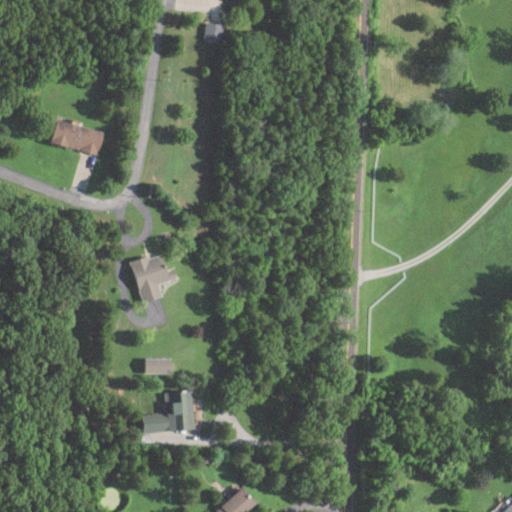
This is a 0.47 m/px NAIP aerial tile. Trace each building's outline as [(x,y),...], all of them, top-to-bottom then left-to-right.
[(220,22),(204,21),(203,38),(219,39),(220,22)] [(49,142),(97,153),(102,129),(55,118),(49,142)] [(131,259),(141,301),(161,296),(157,282),(168,279),(161,251),(131,259)] [(142,430),(193,428),(191,390),(165,391),(166,412),(141,413),(142,430)] [(241,511),(253,501),(239,487),(212,511),(241,511)] [(511,511),(511,500),(500,511),(511,511)]
